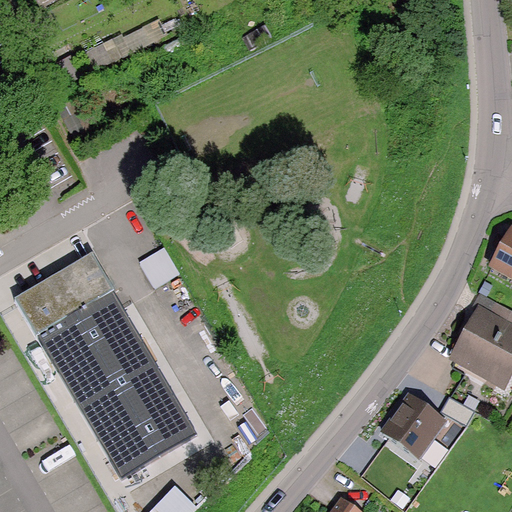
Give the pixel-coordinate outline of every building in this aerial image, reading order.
[(0,35),(0,72),(16,62),(0,35)] [(511,225),(509,224),(488,263),(511,275),(511,225)] [(160,244),(138,256),(153,282),(175,270),(160,244)] [(90,249),(12,293),(114,474),(193,430),(90,249)] [(511,307),(477,287),(470,299),(479,305),(451,352),(500,380),(511,359),(511,307)] [(246,385),(219,400),(247,450),(274,435),(246,385)] [(461,397),(445,390),(437,406),(463,419),(476,393),(466,388),(461,397)] [(442,415),(408,390),(380,428),(414,453),(442,415)] [(362,511),(364,511),(341,494),(327,511),(362,511)]
